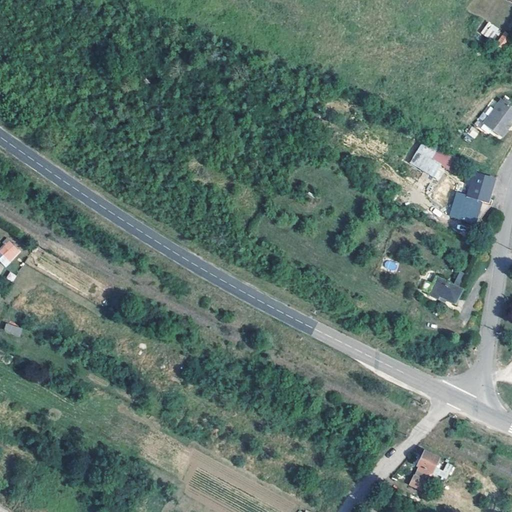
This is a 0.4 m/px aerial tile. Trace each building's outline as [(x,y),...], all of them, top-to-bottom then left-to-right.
[(481,32),(492,40),(500,29),(488,21),(481,32)] [(510,36),(502,32),(495,45),(502,49),(510,36)] [(511,127),(511,105),(503,100),(487,125),(506,137),(511,127)] [(423,142),(412,161),(434,175),(439,166),(451,173),(457,163),(423,142)] [(434,175),(412,161),(410,164),(432,177),(434,175)] [(470,196),(480,199),(487,201),(494,178),(484,175),(469,171),(468,175),(472,176),(467,194),(470,196)] [(470,196),(467,194),(460,219),(474,223),(480,199),(470,196)] [(0,262),(6,267),(21,250),(7,239),(0,247),(0,262)] [(9,271),(6,279),(13,282),(16,275),(9,271)] [(460,288),(434,274),(425,292),(439,299),(441,296),(454,303),(457,296),(456,296),(460,288)] [(19,337),(22,328),(6,323),(3,331),(19,337)] [(151,349),(144,369),(173,379),(180,359),(151,349)] [(424,450),(417,464),(419,465),(410,484),(421,489),(430,471),(433,472),(440,458),(424,450)] [(447,462),(442,471),(436,468),(433,473),(447,479),(454,466),(447,462)] [(254,477),(255,511),(295,511),(299,507),(254,477)]
